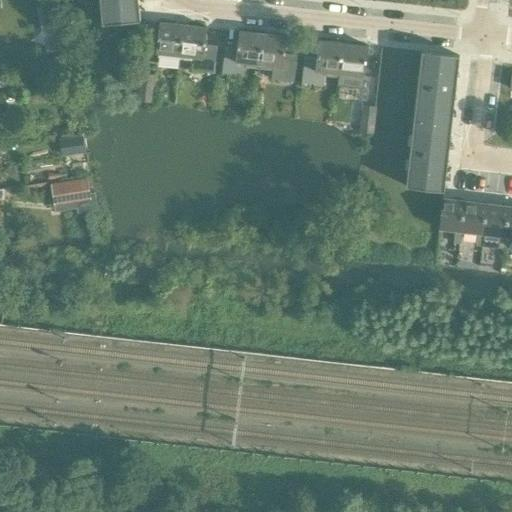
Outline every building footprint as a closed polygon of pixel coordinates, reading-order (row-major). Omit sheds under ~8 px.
[(100,0),(102,24),(140,21),(138,0),(100,0)] [(55,5),(37,9),(47,55),(68,51),(63,24),(59,25),(55,5)] [(156,53),(180,55),(183,25),(159,22),(156,53)] [(183,25),(180,55),(194,57),(192,70),(214,72),(217,46),(205,44),(207,27),(183,25)] [(246,63),(259,64),(263,34),(239,31),(237,48),(225,47),(222,73),(245,76),(246,63)] [(263,34),(259,64),(273,66),(272,79),(294,82),(297,55),(284,54),(286,36),(263,34)] [(338,74),(342,43),(318,40),(316,57),(305,56),(302,83),(323,85),(324,72),(338,74)] [(367,46),(342,43),(338,74),(364,76),(367,46)] [(422,51),(406,186),(444,191),(458,68),(459,56),(422,51)] [(138,101),(150,103),(153,75),(141,73),(138,101)] [(359,132),(372,133),(375,106),(362,105),(359,132)] [(82,136),(61,139),(64,156),(84,153),(82,136)] [(86,179),(51,185),(55,205),(78,201),(77,198),(89,195),(86,179)] [(465,201),(442,198),(438,229),(455,231),(453,243),(460,244),(462,232),(461,232),(465,201)] [(475,246),(482,247),(484,234),(487,204),(465,201),(461,232),(462,232),(477,234),(475,246)] [(510,206),(487,204),(484,234),(499,236),(498,249),(505,250),(506,237),(510,206)]
